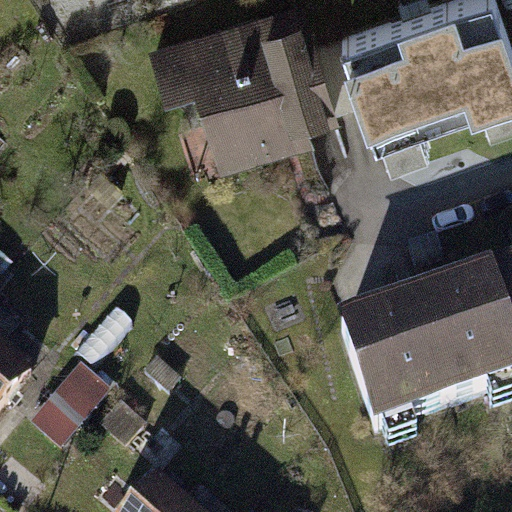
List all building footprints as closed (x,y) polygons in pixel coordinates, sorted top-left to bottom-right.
[(511,38),(499,0),(455,0),(314,47),(332,109),(365,98),(378,137),(511,92),(511,38)] [(302,8),(156,52),(170,97),(199,88),(211,130),(220,128),(232,166),(274,153),(267,129),(332,109),(314,47),(302,8)] [(511,282),(491,290),(511,351),(511,282)] [(511,351),(491,290),(347,338),(379,432),(511,387),(511,351)] [(0,354),(0,445),(45,398),(0,354)] [(37,428),(69,454),(119,395),(87,368),(37,428)]
